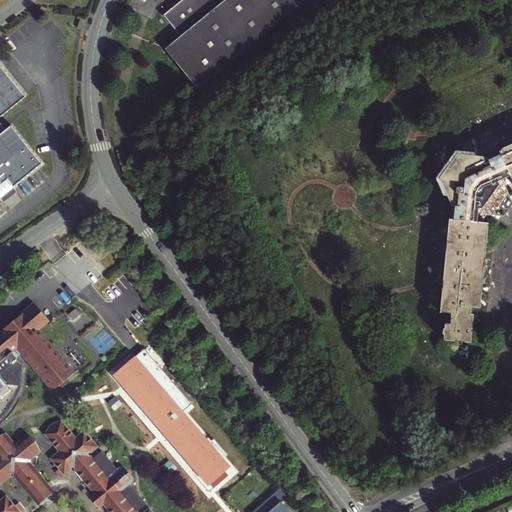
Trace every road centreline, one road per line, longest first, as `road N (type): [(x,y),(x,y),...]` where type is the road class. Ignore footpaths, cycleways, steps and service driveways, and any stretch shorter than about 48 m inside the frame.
road 1 (unclassified): [(113,183),(351,511)]
road 2 (unclassified): [(110,0),(90,91),(113,183)]
road 3 (tertiary): [(385,511),(511,455)]
road 4 (unclassified): [(0,261),(113,183)]
